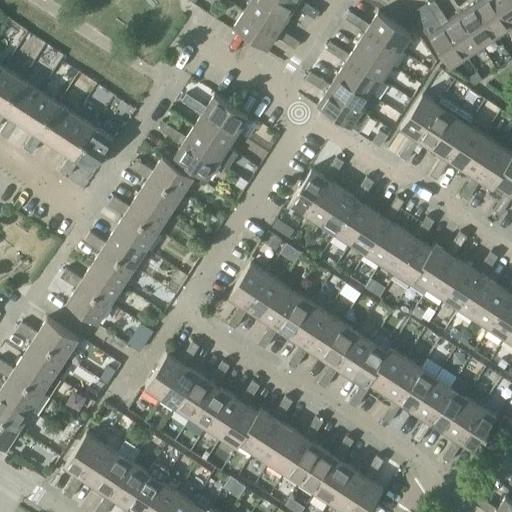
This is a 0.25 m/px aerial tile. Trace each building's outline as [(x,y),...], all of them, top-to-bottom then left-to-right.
[(288,16),(263,0),(250,0),(244,9),(278,31),(280,27),(288,16)] [(305,11),(310,3),(304,0),(297,0),(298,0),(296,0),(263,0),(288,16),(295,4),(305,11)] [(434,13),(441,9),(435,0),(432,0),(427,3),(434,13)] [(468,0),(470,3),(474,1),(496,34),(511,24),(495,0),(468,0)] [(511,0),(495,0),(511,24),(511,23),(511,0)] [(459,11),(481,44),(496,34),(474,1),(470,3),(459,11)] [(310,3),(305,11),(315,17),(320,10),(310,3)] [(285,41),(290,34),(280,27),(278,31),(244,9),(234,25),(267,47),(275,34),(285,41)] [(441,9),(434,13),(440,23),(444,21),(466,54),(481,44),(459,11),(448,19),(441,9)] [(355,24),(360,16),(350,10),(345,17),(355,24)] [(360,16),(355,24),(365,30),(368,26),(401,48),(411,32),(378,10),(370,23),(360,16)] [(444,21),(440,23),(428,32),(450,65),(466,54),(444,21)] [(358,42),(391,63),(401,48),(368,26),(365,30),(358,42)] [(290,34),(285,41),(295,47),(300,40),(290,34)] [(336,54),(340,47),(330,40),(325,47),(336,54)] [(340,47),(336,54),(345,60),(348,56),(381,78),(391,63),(358,42),(350,53),(340,47)] [(425,50),(418,60),(428,66),(435,57),(425,50)] [(338,72),(372,93),(381,78),(348,56),(345,60),(338,72)] [(0,118),(1,120),(7,112),(3,109),(23,78),(5,67),(0,74),(0,118)] [(316,84),(321,77),(310,70),(306,77),(316,84)] [(321,77),(316,84),(326,90),(328,87),(362,108),(372,93),(338,72),(330,83),(321,77)] [(21,121),(41,90),(23,78),(3,109),(7,112),(21,121)] [(318,102),(351,124),(360,130),(370,114),(362,108),(328,87),(326,90),(318,102)] [(29,138),(38,143),(43,135),(39,133),(59,102),(41,90),(21,121),(34,130),(29,138)] [(398,91),(391,101),(402,108),(409,97),(398,91)] [(192,106),(197,99),(187,92),(182,99),(192,106)] [(413,133),(406,143),(410,146),(414,148),(420,138),(416,136),(438,102),(422,92),(401,125),(413,133)] [(197,99),(192,106),(202,112),(204,109),(238,130),(248,115),(215,93),(207,105),(197,99)] [(458,106),(443,96),(438,102),(416,136),(420,138),(431,146),(458,106)] [(57,145),(77,114),(59,102),(39,133),(43,135),(57,145)] [(472,115),(458,106),(431,146),(443,153),(437,163),(444,168),(450,158),(447,155),(468,122),(472,115)] [(195,124),(228,146),(238,130),(204,109),(202,112),(195,124)] [(65,161),(74,167),(79,159),(75,156),(96,126),(77,114),(57,145),(71,153),(65,161)] [(173,136),(177,129),(167,122),(162,129),(173,136)] [(462,165),(484,132),(480,129),(468,122),(447,155),(450,158),(462,165)] [(177,129),(173,136),(182,142),(185,139),(218,161),(228,167),(238,152),(228,146),(195,124),(187,135),(177,129)] [(114,138),(96,126),(75,156),(79,159),(94,168),(114,138)] [(467,183),(474,188),(481,178),(477,175),(499,142),(484,132),(462,165),(474,173),(467,183)] [(38,143),(29,138),(24,146),(32,151),(38,143)] [(208,177),(218,161),(185,139),(182,142),(174,155),(208,177)] [(511,154),(511,150),(499,142),(477,175),(481,178),(493,186),(496,182),(495,181),(511,154)] [(407,158),(414,148),(410,146),(406,143),(400,154),(407,158)] [(145,163),(140,172),(148,177),(151,172),(182,192),(194,174),(163,154),(153,169),(145,163)] [(500,198),(507,203),(511,195),(511,192),(510,191),(511,187),(511,154),(495,181),(496,182),(506,189),(500,198)] [(330,165),(338,170),(344,160),(337,155),(330,165)] [(140,172),(145,163),(137,158),(132,167),(140,172)] [(74,167),(65,161),(60,169),(69,175),(74,167)] [(444,168),(437,163),(430,173),(437,178),(444,168)] [(338,170),(330,165),(324,175),(327,178),(306,211),(321,221),(343,187),(331,180),(338,170)] [(290,201),(306,211),(327,178),(324,175),(312,167),(290,201)] [(139,191),(170,211),(182,192),(151,172),(148,177),(139,191)] [(361,185),(368,190),(374,180),(367,175),(361,185)] [(474,188),(467,183),(461,193),(468,198),(474,188)] [(368,190),(361,185),(354,195),(358,197),(336,231),(351,240),(373,207),(361,200),(368,190)] [(343,187),(321,221),(336,231),(358,197),(354,195),(343,187)] [(122,199),(116,208),(124,213),(127,209),(158,229),(170,211),(139,191),(130,205),(122,199)] [(116,208),(122,199),(114,194),(108,203),(116,208)] [(391,205),(398,209),(404,199),(397,195),(391,205)] [(507,203),(500,198),(493,209),(501,213),(507,203)] [(398,209),(391,205),(384,215),(388,217),(366,250),(381,260),(403,227),(391,219),(398,209)] [(373,207),(351,240),(366,250),(388,217),(384,215),(373,207)] [(115,227),(146,247),(158,229),(127,209),(124,213),(115,227)] [(421,224),(428,229),(435,219),(427,214),(421,224)] [(287,223),(281,232),(289,237),(294,228),(287,223)] [(428,229),(421,224),(414,234),(418,237),(396,270),(412,280),(415,276),(414,276),(433,246),(432,246),(421,239),(428,229)] [(98,236),(92,244),(101,249),(103,245),(134,265),(146,247),(115,227),(106,241),(98,236)] [(403,227),(381,260),(396,270),(418,237),(414,234),(403,227)] [(92,244),(98,236),(90,230),(84,239),(92,244)] [(268,230),(262,240),(276,249),(283,240),(268,230)] [(453,240),(461,244),(467,234),(460,230),(453,240)] [(461,244),(453,240),(447,250),(451,252),(429,285),(444,295),(466,262),(454,254),(461,244)] [(435,241),(432,246),(433,246),(414,276),(415,276),(429,285),(451,252),(447,250),(435,241)] [(287,242),(282,250),(291,256),(296,248),(287,242)] [(91,264),(122,284),(134,265),(103,245),(101,249),(91,264)] [(484,260),(491,264),(498,254),(491,250),(484,260)] [(491,264),(484,260),(478,270),(481,272),(459,305),(474,315),(496,282),(485,274),(491,264)] [(241,302),(235,312),(238,314),(242,317),(248,307),(245,304),(267,271),(251,261),(229,294),(241,302)] [(466,262),(444,295),(459,305),(481,272),(478,270),(466,262)] [(74,272),(69,280),(77,286),(79,282),(110,302),(122,284),(91,264),(82,277),(74,272)] [(69,280),(74,272),(66,266),(61,275),(69,280)] [(260,314),(282,281),(267,271),(245,304),(248,307),(260,314)] [(265,331),(272,336),(278,326),(275,324),(297,291),(282,281),(260,314),(271,322),(265,331)] [(67,300),(98,320),(110,302),(79,282),(77,286),(67,300)] [(496,282),(474,315),(490,325),(511,292),(508,289),(496,282)] [(511,282),(508,289),(511,292),(490,325),(505,335),(511,323),(511,282)] [(290,334),(312,300),(297,291),(275,324),(278,326),(290,334)] [(295,351),(302,356),(309,346),(305,344),(327,310),(312,300),(290,334),(301,341),(295,351)] [(417,305),(411,314),(422,320),(424,316),(429,319),(435,310),(429,306),(426,311),(417,305)] [(320,353),(342,320),(327,310),(305,344),(309,346),(320,353)] [(239,321),(242,317),(238,314),(235,312),(228,322),(235,327),(239,321)] [(30,325),(24,334),(32,339),(36,334),(66,354),(78,336),(47,316),(38,331),(30,325)] [(24,334),(30,325),(22,320),(16,329),(24,334)] [(325,371),(332,376),(339,366),(335,363),(357,330),(342,320),(320,353),(332,361),(325,371)] [(350,373),(372,340),(357,330),(335,363),(339,366),(350,373)] [(272,336),(265,331),(258,342),(265,346),(272,336)] [(24,353),(54,373),(66,354),(36,334),(32,339),(24,353)] [(186,349),(193,354),(200,344),(193,339),(186,349)] [(356,391),(363,395),(369,386),(368,385),(371,381),(369,380),(388,350),(372,340),(350,373),(362,381),(356,391)] [(388,350),(369,380),(371,381),(383,389),(405,355),(390,345),(387,349),(388,350)] [(193,354),(186,349),(179,359),(183,361),(161,395),(176,405),(198,371),(187,364),(193,354)] [(145,385),(161,395),(183,361),(179,359),(167,351),(145,385)] [(302,356),(295,351),(288,361),(295,366),(302,356)] [(6,361),(1,370),(9,375),(12,371),(42,391),(54,373),(24,353),(14,367),(6,361)] [(388,406),(396,411),(402,401),(399,399),(421,365),(405,355),(383,389),(395,396),(388,406)] [(502,358),(498,364),(504,368),(508,362),(502,358)] [(216,369),(223,374),(230,364),(223,359),(216,369)] [(414,408),(435,375),(421,365),(399,399),(402,401),(414,408)] [(223,374),(216,369),(210,379),(213,381),(191,415),(207,425),(228,391),(217,384),(223,374)] [(0,388),(0,389),(30,409),(42,391),(12,371),(9,375),(0,388)] [(198,371),(176,405),(191,415),(213,381),(210,379),(198,371)] [(332,376),(325,371),(318,381),(326,386),(332,376)] [(419,426),(426,431),(432,421),(429,418),(450,385),(435,375),(414,408),(425,416),(419,426)] [(246,389),(254,393),(260,383),(253,379),(246,389)] [(444,428),(466,395),(450,385),(429,418),(432,421),(444,428)] [(0,415),(18,428),(30,409),(0,389),(0,415)] [(254,393),(246,389),(240,399),(243,401),(222,435),(238,445),(240,441),(239,440),(258,411),(257,410),(247,403),(254,393)] [(228,391),(207,425),(222,435),(243,401),(240,399),(228,391)] [(363,395),(356,391),(349,401),(356,406),(363,395)] [(279,404),(286,409),(293,399),(286,394),(279,404)] [(449,446),(456,451),(463,440),(460,439),(459,438),(481,405),(466,395),(444,428),(455,436),(449,446)] [(286,409),(279,404),(273,414),(277,417),(255,450),(270,460),(292,426),(280,419),(286,409)] [(497,415),(481,405),(459,438),(460,439),(463,440),(475,448),(497,415)] [(239,440),(240,441),(255,450),(277,417),(273,414),(260,406),(257,410),(258,411),(239,440)] [(396,411),(388,406),(382,416),(389,421),(396,411)] [(310,424),(317,429),(323,419),(316,414),(310,424)] [(0,442),(6,446),(18,428),(0,415),(0,442)] [(317,429),(310,424),(303,434),(307,436),(285,470),(300,480),(322,446),(310,439),(317,429)] [(292,426),(270,460),(285,470),(307,436),(303,434),(292,426)] [(426,431),(419,426),(412,436),(419,441),(426,431)] [(71,481),(78,486),(84,476),(81,474),(103,440),(87,430),(65,464),(77,471),(71,481)] [(346,434),(340,444),(347,448),(354,438),(346,434)] [(96,484),(118,450),(103,440),(81,474),(84,476),(96,484)] [(337,456),(315,490),(330,499),(352,466),(341,458),(347,448),(340,444),(333,454),(337,456)] [(337,456),(333,454),(322,446),(300,480),(315,490),(337,456)] [(456,451),(449,446),(442,456),(449,460),(456,451)] [(101,501),(108,506),(115,496),(111,494),(133,460),(118,450),(96,484),(107,491),(101,501)] [(370,463),(377,468),(384,458),(377,453),(370,463)] [(126,503),(148,470),(133,460),(111,494),(115,496),(126,503)] [(169,470),(155,460),(148,470),(126,503),(137,511),(136,511),(141,511),(163,480),(169,470)] [(377,468),(370,463),(364,473),(367,476),(345,509),(349,511),(366,511),(383,486),(371,478),(377,468)] [(352,466),(330,499),(345,509),(367,476),(364,473),(352,466)] [(163,511),(178,490),(163,480),(141,511),(163,511)] [(78,486),(71,481),(64,492),(71,496),(78,486)] [(185,511),(193,500),(178,490),(163,511),(185,511)] [(193,500),(185,511),(206,511),(213,503),(198,493),(193,500)] [(483,507),(487,500),(478,494),(473,501),(483,507)] [(487,500),(483,507),(490,511),(493,511),(495,510),(498,511),(511,511),(511,498),(506,494),(497,507),(487,500)] [(104,511),(108,506),(101,501),(94,511),(95,511),(104,511)]
